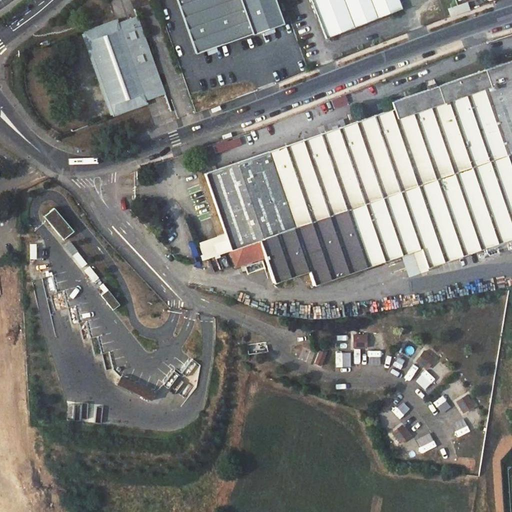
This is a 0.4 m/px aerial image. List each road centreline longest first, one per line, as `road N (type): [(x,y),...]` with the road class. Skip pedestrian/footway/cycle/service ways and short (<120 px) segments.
road 1 (unclassified): [(511,13),(95,169)]
road 2 (unclassified): [(95,169),(107,207),(177,285),(271,331),(288,361),(308,369)]
